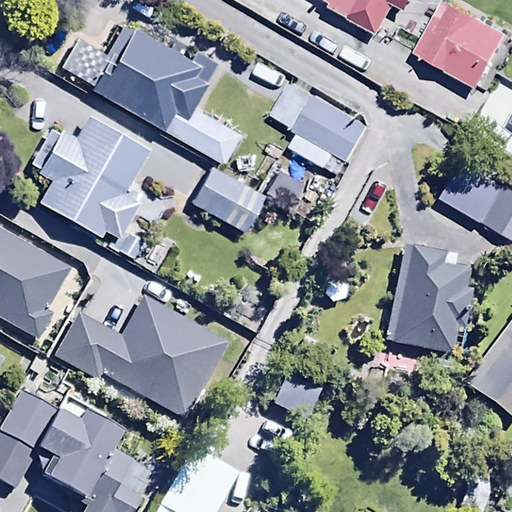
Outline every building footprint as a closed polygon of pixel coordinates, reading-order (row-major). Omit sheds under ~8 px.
[(327,0),(329,0),(324,9),(376,37),(393,6),(405,13),(411,0),(327,0)] [(442,0),(440,0),(410,53),(476,90),(506,36),(442,0)] [(106,62),(89,90),(221,166),(239,135),(191,107),(215,65),(192,52),(187,60),(123,23),(102,60),(106,62)] [(296,134),(287,149),(323,171),(332,156),(345,164),(367,128),(342,113),(344,109),(328,100),(325,105),(310,96),(308,99),(288,87),(269,118),(296,134)] [(48,181),(36,202),(98,237),(101,231),(114,238),(109,247),(132,261),(143,242),(123,231),(139,202),(124,193),(148,150),(87,116),(73,140),(58,131),(56,135),(47,130),(28,165),(35,170),(34,173),(48,181)] [(261,198),(255,195),(207,169),(188,204),(242,233),(261,198)] [(255,195),(261,198),(277,206),(290,181),(268,169),(255,195)] [(511,238),(511,187),(503,182),(481,220),(511,238)] [(0,323),(5,315),(30,329),(55,284),(32,271),(43,251),(0,226),(0,323)] [(381,341),(449,356),(455,331),(459,332),(469,286),(463,284),(466,269),(441,263),(443,255),(402,246),(381,341)] [(511,319),(464,384),(511,418),(511,319)] [(20,392),(0,427),(0,434),(29,450),(38,476),(80,498),(76,504),(84,507),(84,511),(132,511),(141,497),(118,484),(131,461),(110,449),(121,429),(62,395),(53,410),(20,392)] [(199,511),(234,454),(190,428),(146,502),(162,511),(199,511)] [(229,511),(331,511),(236,489),(229,511)]
